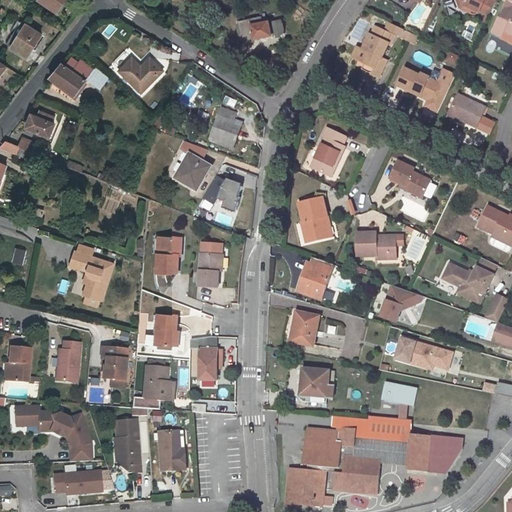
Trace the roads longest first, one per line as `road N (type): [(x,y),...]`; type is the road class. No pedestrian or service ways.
road 1 (residential): [(283,107),(265,168),(257,243),(262,499)]
road 2 (residential): [(111,0),(283,107)]
road 3 (residential): [(106,0),(0,130)]
road 4 (residential): [(132,511),(262,499)]
